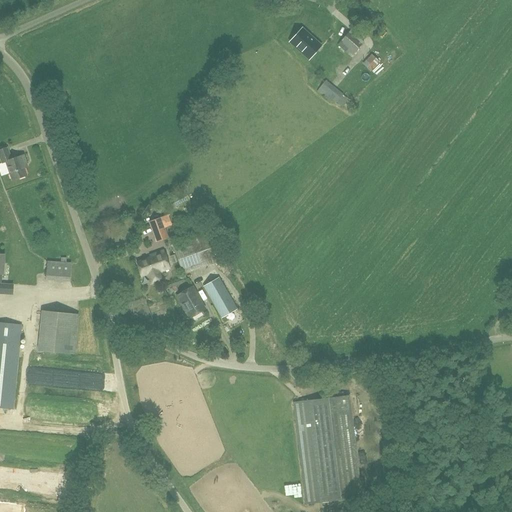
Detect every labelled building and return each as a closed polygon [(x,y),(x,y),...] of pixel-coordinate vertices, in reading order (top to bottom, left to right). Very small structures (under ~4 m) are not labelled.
[(371,31),(377,25),(372,20),(366,27),(371,31)] [(302,29),(290,42),(309,59),(321,46),(302,29)] [(339,46),(338,47),(344,53),(345,51),(351,56),(364,42),(350,30),(338,44),(339,46)] [(326,71),(342,54),(330,43),(315,60),(326,71)] [(373,57),(367,64),(373,69),(379,61),(373,57)] [(333,88),(327,96),(335,101),(340,93),(333,88)] [(12,180),(27,175),(24,166),(27,165),(24,155),(12,159),(8,147),(0,149),(0,157),(2,163),(6,162),(12,180)] [(187,196),(176,200),(178,206),(189,201),(187,196)] [(161,216),(149,220),(157,242),(169,237),(165,227),(161,216)] [(205,232),(172,244),(182,272),(215,260),(207,238),(205,232)] [(170,268),(163,250),(150,255),(150,257),(137,262),(142,276),(147,274),(150,276),(148,277),(151,284),(162,280),(159,272),(170,268)] [(71,264),(47,262),(46,280),(70,282),(71,264)] [(221,318),(237,309),(219,277),(203,286),(221,318)] [(190,318),(205,309),(196,294),(197,294),(193,287),(177,296),(190,318)] [(38,346),(71,351),(77,319),(65,317),(66,312),(56,310),(56,313),(44,311),(38,346)] [(0,407),(13,409),(21,325),(0,322),(0,407)] [(308,401),(293,403),(305,504),(321,502),(360,497),(348,396),(308,401)]
